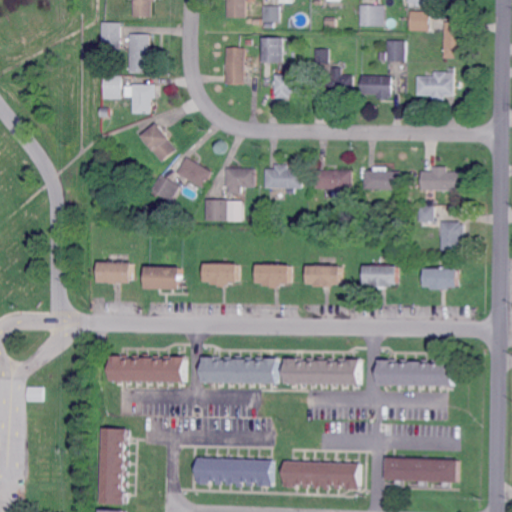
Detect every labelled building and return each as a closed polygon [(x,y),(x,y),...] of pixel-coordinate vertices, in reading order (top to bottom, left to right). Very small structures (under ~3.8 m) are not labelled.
[(158,0),(158,3),(155,3),(155,17),(136,17),(136,2),(136,0),(158,0)] [(250,0),(250,18),(231,17),(231,0),(250,0)] [(384,25),(361,24),(361,4),(384,4),(384,25)] [(282,23),(265,22),(266,6),(282,6),(282,23)] [(433,31),(413,30),(414,11),(433,11),(433,31)] [(327,26),(327,17),(337,17),(337,25),(327,26)] [(125,49),(120,49),(112,49),(105,49),(106,23),(106,22),(125,22),(125,23),(125,27),(125,47),(125,48),(125,49)] [(467,58),(448,58),(449,22),(467,22),(467,58)] [(155,71),(134,71),(134,48),(134,47),(134,33),(155,33),(155,34),(155,53),(155,54),(155,55),(155,63),(155,71)] [(284,64),(266,64),(266,38),(284,38),(284,64)] [(408,61),(389,61),(389,40),(408,40),(408,61)] [(247,85),(228,85),(229,48),(248,49),(247,85)] [(333,64),(319,64),(319,49),(333,48),(333,64)] [(343,75),(355,75),(355,94),(341,94),(341,98),(327,98),(327,75),(333,75),(333,66),(343,66),(343,75)] [(459,95),(449,95),(449,100),(435,100),(436,95),(422,95),(422,76),(438,76),(438,72),(459,72),(459,95)] [(125,99),(119,99),(113,99),(107,99),(107,75),(113,75),(125,75),(125,76),(125,77),(125,78),(125,79),(125,97),(125,99)] [(308,94),(293,94),(293,98),(279,98),(279,94),(277,94),(278,75),(308,76),(308,94)] [(396,100),(381,99),(381,94),(366,94),(366,75),(396,76),(396,100)] [(160,99),(155,99),(155,114),(136,114),(136,98),(136,97),(136,84),(160,84),(160,85),(160,95),(160,97),(160,99)] [(112,118),(103,117),(103,113),(103,109),(112,110),(112,118)] [(180,151),(165,162),(148,140),(145,143),(141,139),(160,124),(166,131),(172,139),(171,140),(180,151)] [(206,187),(188,176),(181,172),(191,156),(192,157),(198,161),(200,162),(201,162),(216,171),(206,187)] [(292,169),(297,169),(298,169),(307,169),(307,188),(296,187),(272,187),(271,187),(270,187),(271,169),(277,169),(279,169),(279,166),(279,164),(290,164),(292,164),(292,169)] [(259,187),(253,187),(245,187),(245,193),(233,193),(233,186),(232,186),(230,186),(231,169),(231,168),(239,168),(242,168),(260,168),(259,187)] [(355,189),(341,189),(328,189),(317,189),(318,170),(321,170),(327,170),(336,170),(338,170),(355,170),(355,189)] [(405,189),(378,189),(369,189),(369,187),(369,170),(370,170),(372,170),(376,170),(377,170),(385,170),(387,171),(399,171),(406,171),(405,181),(405,189)] [(464,190),(425,189),(426,171),(427,171),(433,171),(444,171),(445,171),(446,171),(448,171),(465,172),(464,190)] [(174,201),(155,190),(165,174),(166,174),(167,175),(168,176),(177,181),(183,185),(184,186),(181,191),(174,201)] [(232,221),(210,221),(211,199),(214,199),(231,200),(233,200),(232,217),(232,221)] [(438,222),(422,222),(422,207),(438,207),(438,221),(438,222)] [(467,238),(463,237),(463,252),(444,252),(445,222),(467,222),(467,233),(467,235),(467,238)] [(136,282),(122,281),(116,281),(115,281),(103,281),(103,260),(110,260),(129,261),(137,261),(136,282)] [(244,281),(243,281),(238,281),(238,283),(229,283),(228,283),(227,283),(224,283),(222,283),(220,283),(219,283),(219,281),(211,281),(212,274),(212,262),(227,262),(231,262),(243,262),(245,262),(244,281)] [(188,286),(176,286),(172,286),(171,286),(169,286),(165,286),(163,286),(162,286),(160,286),(153,286),(153,263),(154,263),(155,263),(188,264),(188,277),(188,280),(188,286)] [(296,282),(289,282),(289,284),(281,284),(278,284),(276,284),(270,284),(270,281),(262,281),(262,275),(263,263),(276,263),(282,263),(296,263),(296,281),(296,282)] [(403,284),(395,284),(395,286),(386,286),(382,286),(376,286),(376,284),(369,284),(369,265),(376,265),(377,265),(395,266),(403,266),(403,284)] [(345,285),(340,285),(337,285),(337,288),(331,288),(325,287),(322,287),(318,287),(318,285),(311,285),(311,266),(319,266),(336,266),(339,266),(345,266),(345,285)] [(463,287),(455,287),(455,289),(446,289),(442,289),(439,289),(436,289),(436,287),(429,287),(429,268),(441,268),(451,268),(463,268),(463,278),(463,287)] [(146,359),(146,358),(159,358),(159,360),(178,360),(178,357),(190,357),(189,383),(115,382),(115,356),(128,357),(128,359),(146,359)] [(239,360),(239,359),(252,359),(252,361),(270,361),(270,358),(282,358),(282,384),(207,383),(207,357),(220,358),(220,360),(239,360)] [(320,362),(320,360),(333,361),(333,362),(352,362),(352,359),(364,360),(364,385),(289,384),(289,359),(302,359),(302,362),(320,362)] [(414,363),(414,361),(427,362),(427,363),(445,363),(445,360),(457,361),(457,387),(382,386),(382,360),(395,360),(395,362),(414,363)] [(46,401),(30,400),(30,386),(46,387),(46,401)] [(131,446),(129,446),(129,451),(131,451),(131,457),(128,457),(128,461),(131,461),(130,467),(129,467),(129,472),(130,472),(130,477),(127,477),(127,483),(130,483),(130,488),(127,488),(127,493),(129,493),(129,505),(103,504),(106,428),(132,429),(131,446)] [(461,482),(460,482),(457,482),(452,482),(445,482),(439,481),(430,481),(422,480),(403,480),(397,479),(389,479),(390,472),(390,456),(452,459),(462,460),(461,482)] [(277,487),(261,486),(261,484),(254,484),(254,487),(248,486),(248,483),(245,483),(245,487),(238,487),(238,484),(234,484),(234,486),(227,486),(227,482),(223,482),(223,485),(217,485),(218,482),(215,482),(215,485),(201,485),(202,458),(278,461),(277,487)] [(363,490),(346,489),(346,487),(341,487),(341,489),(335,489),(335,486),(333,486),(333,489),(325,489),(325,487),(321,487),(321,489),(314,489),(314,486),(310,486),(310,488),(304,488),(304,486),(302,485),(301,488),(288,488),(289,462),(364,464),(363,490)]
